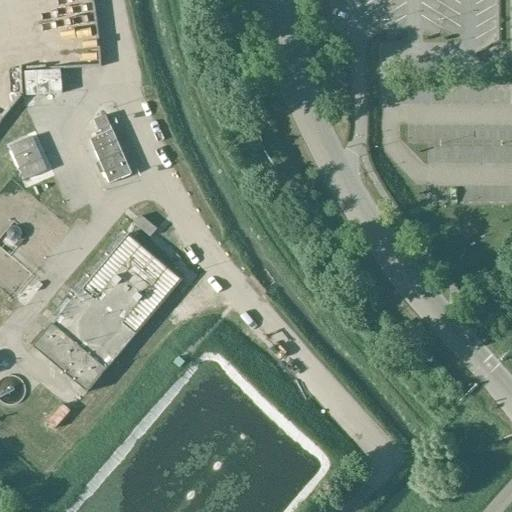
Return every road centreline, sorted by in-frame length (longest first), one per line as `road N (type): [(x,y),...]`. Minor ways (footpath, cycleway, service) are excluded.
road 1 (unknown): [(160,173),(256,316),(368,432)]
road 2 (unknown): [(99,210),(160,173),(124,61)]
road 3 (unknown): [(124,61),(84,95),(73,122),(72,153),(99,210)]
road 4 (unknown): [(99,210),(4,332)]
